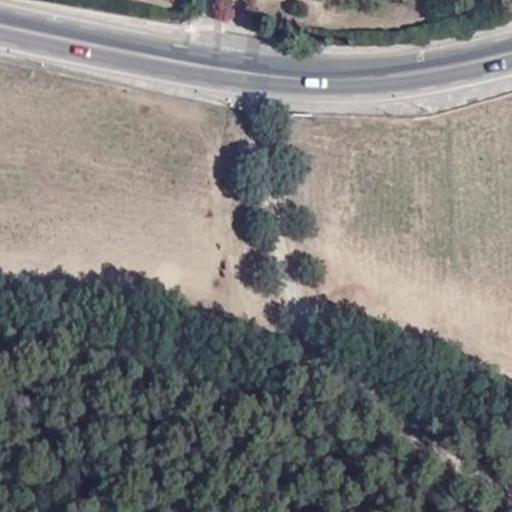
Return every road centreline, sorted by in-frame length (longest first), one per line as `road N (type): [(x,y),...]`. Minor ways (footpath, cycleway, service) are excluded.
road 1 (unknown): [(249,0),(246,150),(281,287),(316,348),(397,431),(432,458),(511,496)]
road 2 (secondary): [(0,22),(252,74),(371,77),(511,50)]
